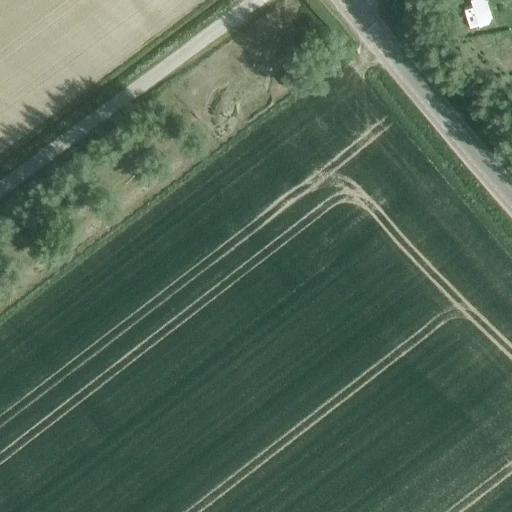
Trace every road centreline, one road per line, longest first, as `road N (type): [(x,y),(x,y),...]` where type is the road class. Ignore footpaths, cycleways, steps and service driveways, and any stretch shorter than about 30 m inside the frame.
road 1 (unclassified): [(0,189),(256,0)]
road 2 (tertiary): [(511,198),(346,0)]
